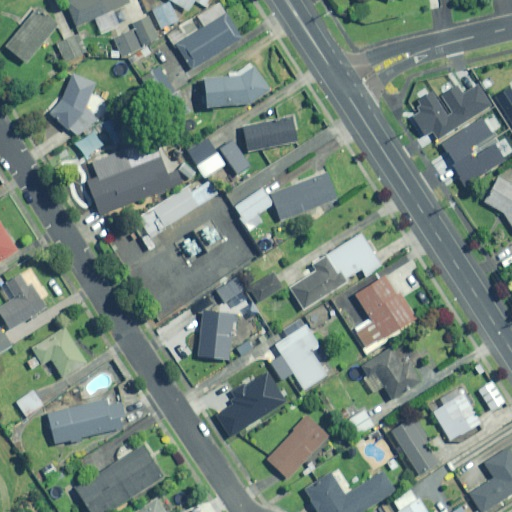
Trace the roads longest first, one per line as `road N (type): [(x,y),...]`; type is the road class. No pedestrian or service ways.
road 1 (residential): [(245,511),(0,127)]
road 2 (tertiary): [(347,92),(511,350)]
road 3 (residential): [(511,27),(408,54),(347,92)]
